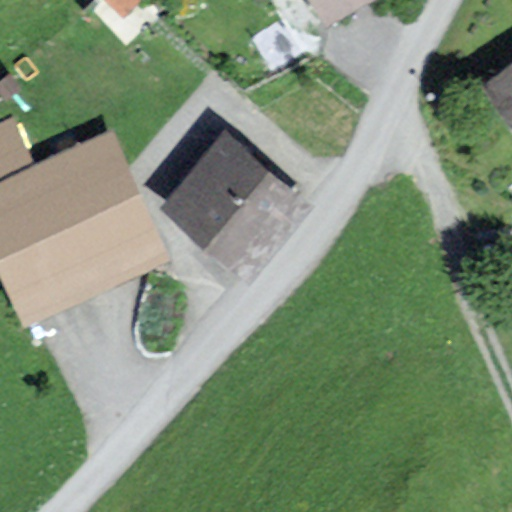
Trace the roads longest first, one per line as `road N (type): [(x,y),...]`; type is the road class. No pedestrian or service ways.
road 1 (unclassified): [(63,511),(324,222),(445,0)]
road 2 (track): [(511,400),(427,169),(382,121)]
